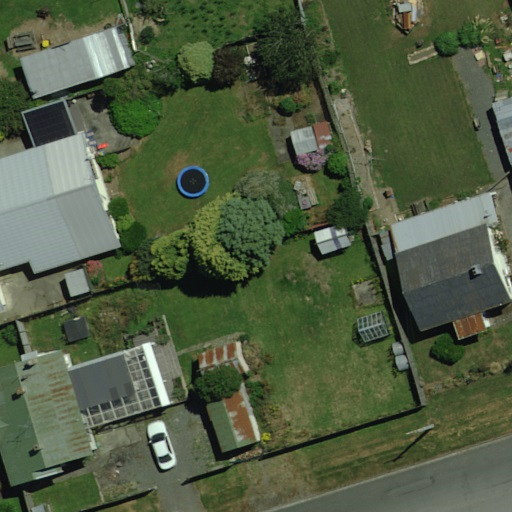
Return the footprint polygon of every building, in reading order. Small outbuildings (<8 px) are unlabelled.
[(75,154),(0,177),(0,297),(109,264),(75,154)] [(511,314),(478,201),(399,224),(434,344),(511,320),(511,314)] [(251,328),(197,344),(232,461),(286,445),(251,328)] [(126,364),(86,377),(100,422),(141,409),(126,364)] [(69,484),(38,382),(0,393),(9,424),(0,426),(0,464),(17,459),(28,496),(69,484)]
